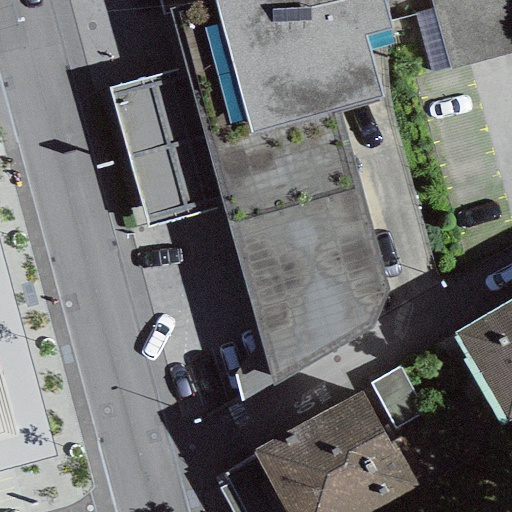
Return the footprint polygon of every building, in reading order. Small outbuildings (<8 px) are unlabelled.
[(159,0),(163,13),(172,11),(186,63),(207,142),(381,95),(364,35),(394,27),(386,0),(159,0)] [(511,0),(429,0),(432,9),(449,72),(511,54),(511,0)] [(449,72),(432,9),(413,14),(431,77),(449,72)] [(186,63),(107,85),(145,227),(225,206),(186,63)] [(336,111),(207,142),(225,206),(272,378),(369,329),(386,287),(336,111)] [(511,300),(452,334),(502,420),(511,414),(511,300)] [(370,386),(394,428),(422,412),(398,368),(369,384),(370,386)] [(370,386),(252,450),(255,455),(221,474),(241,511),(368,511),(423,482),(394,428),(370,386)]
